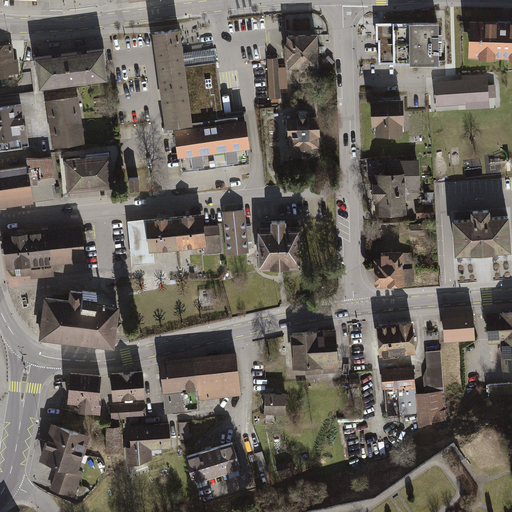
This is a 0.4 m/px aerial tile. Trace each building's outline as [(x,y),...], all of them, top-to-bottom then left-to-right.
[(406,21),(408,63),(437,62),(435,20),(406,21)] [(408,63),(406,21),(374,22),(374,41),(378,41),(379,64),(408,63)] [(511,24),(466,24),(465,56),(473,56),(472,60),(491,60),(491,57),(505,57),(505,61),(511,61),(511,24)] [(181,29),(153,33),(153,35),(156,54),(157,67),(164,123),(174,122),(223,116),(222,111),(214,47),(200,49),(183,51),(183,48),(181,29)] [(288,32),(288,39),(285,39),(285,55),(285,58),(288,58),(288,66),(319,65),(319,49),(318,31),(288,32)] [(0,75),(9,75),(9,73),(10,73),(16,72),(12,42),(0,43),(0,75)] [(72,50),(35,54),(39,83),(109,75),(106,46),(72,50)] [(267,59),(270,98),(281,97),(279,59),(267,59)] [(436,83),(437,104),(488,100),(488,97),(495,96),(494,85),(488,85),(487,75),(468,76),(468,81),(448,82),(436,83)] [(78,93),(47,97),(50,120),(53,144),(84,140),(78,93)] [(400,99),(367,101),(368,126),(374,126),(374,134),(402,133),(400,99)] [(0,149),(29,145),(26,124),(23,125),(23,120),(20,101),(0,103),(0,149)] [(303,113),(287,114),(289,148),(322,146),(320,112),(303,113)] [(223,116),(174,122),(180,170),(251,161),(245,113),(223,116)] [(84,154),(64,156),(68,186),(113,181),(110,151),(84,154)] [(24,163),(0,165),(0,204),(52,199),(50,183),(55,182),(52,156),(23,156),(24,163)] [(373,204),(374,215),(403,214),(402,190),(418,190),(417,159),(384,160),(385,172),(372,173),(372,182),(368,182),(369,204),(373,204)] [(139,175),(129,176),(130,186),(130,189),(140,188),(139,175)] [(414,207),(415,217),(430,216),(429,206),(414,207)] [(245,208),(224,209),(228,252),(249,250),(248,240),(253,240),(251,224),(249,225),(246,225),(245,208)] [(449,219),(451,254),(509,250),(507,215),(487,217),(486,208),(468,209),(468,218),(449,219)] [(203,222),(202,213),(175,215),(178,247),(205,245),(203,225),(203,222)] [(153,249),(178,247),(175,215),(163,216),(150,218),(153,249)] [(154,261),(153,249),(150,218),(128,219),(132,262),(154,261)] [(272,227),(258,228),(260,268),(301,265),(299,226),(287,226),(286,219),(279,220),(272,220),(272,227)] [(219,223),(203,225),(205,245),(206,253),(222,252),(219,223)] [(425,223),(408,223),(409,235),(425,235),(425,223)] [(85,259),(81,224),(50,227),(48,227),(51,262),(85,259)] [(51,262),(48,227),(1,232),(5,267),(13,266),(14,276),(29,274),(29,271),(29,268),(52,266),(51,262)] [(379,286),(404,285),(404,282),(414,282),(414,268),(413,255),(403,255),(402,252),(381,253),(381,259),(375,260),(376,281),(379,281),(379,286)] [(70,302),(47,299),(45,316),(43,335),(114,344),(119,302),(115,296),(72,290),(70,302)] [(511,311),(483,313),(485,344),(497,343),(499,373),(511,371),(511,311)] [(441,340),(474,338),(472,313),(440,315),(441,340)] [(411,322),(371,325),(373,355),(381,354),(381,358),(401,357),(401,353),(413,353),(411,322)] [(338,374),(334,331),(286,336),(289,366),(305,365),(306,377),(338,374)] [(412,366),(378,369),(384,417),(418,413),(420,429),(448,426),(439,350),(423,352),(425,368),(422,376),(423,393),(415,394),(412,366)] [(197,400),(238,396),(235,356),(189,360),(162,364),(166,411),(198,408),(197,400)] [(144,395),(142,372),(110,374),(112,398),(144,395)] [(99,402),(101,376),(71,375),(69,402),(79,403),(78,410),(101,412),(102,402),(99,402)] [(357,378),(345,379),(346,390),(358,389),(357,378)] [(511,383),(482,385),(483,398),(511,396),(511,383)] [(285,395),(262,394),(261,413),(284,413),(285,395)] [(146,415),(145,400),(110,403),(112,418),(146,415)] [(416,427),(406,420),(398,431),(408,438),(416,427)] [(90,433),(51,421),(45,441),(58,445),(84,453),(90,433)] [(167,421),(128,424),(130,444),(124,444),(126,465),(150,457),(150,449),(169,448),(167,421)] [(187,422),(176,423),(178,441),(188,440),(187,422)] [(122,426),(105,426),(106,451),(122,451),(122,426)] [(232,439),(180,454),(188,482),(240,467),(232,439)] [(40,458),(58,463),(79,469),(84,453),(58,445),(45,441),(40,458)] [(261,451),(252,454),(258,472),(267,469),(261,451)] [(290,460),(274,465),(279,479),(294,474),(290,460)] [(82,470),(79,469),(58,463),(51,489),(75,496),(82,470)]
